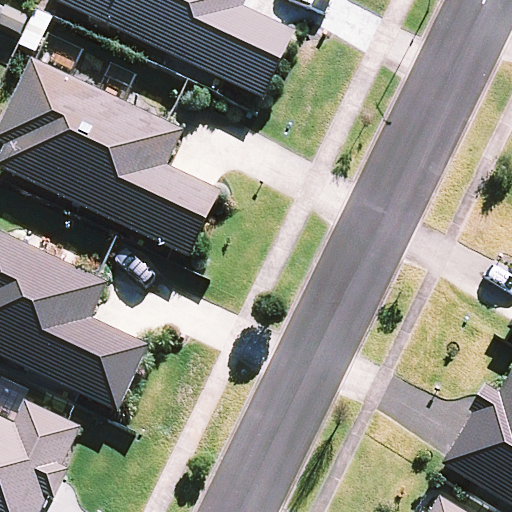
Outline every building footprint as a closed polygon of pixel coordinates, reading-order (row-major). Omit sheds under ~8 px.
[(48,0),(45,7),(263,109),(294,42),(240,16),(247,0),(48,0)] [(0,156),(0,179),(187,267),(218,201),(162,175),(180,139),(166,132),(30,68),(0,130),(0,153),(1,154),(0,156)] [(0,366),(114,420),(145,355),(87,327),(103,292),(95,288),(0,242),(0,366)] [(438,472),(505,511),(511,511),(511,375),(495,402),(482,394),(467,419),(469,421),(438,472)] [(0,511),(40,511),(43,507),(50,510),(65,480),(58,476),(77,436),(23,410),(12,432),(0,426),(0,511)]
